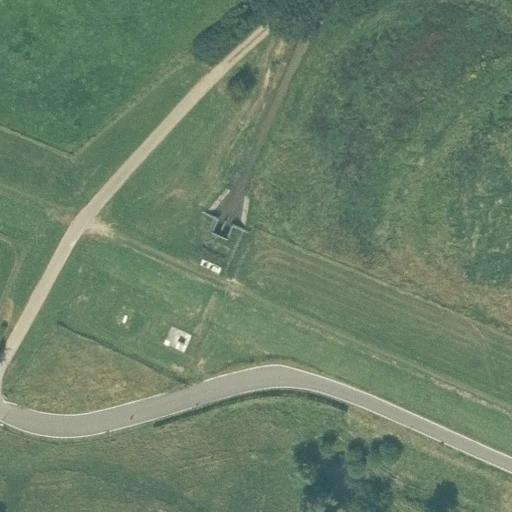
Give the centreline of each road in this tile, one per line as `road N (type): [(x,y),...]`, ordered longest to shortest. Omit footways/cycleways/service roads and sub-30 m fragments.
road 1 (track): [(84,217),(511,411)]
road 2 (residential): [(0,365),(84,217),(224,64)]
